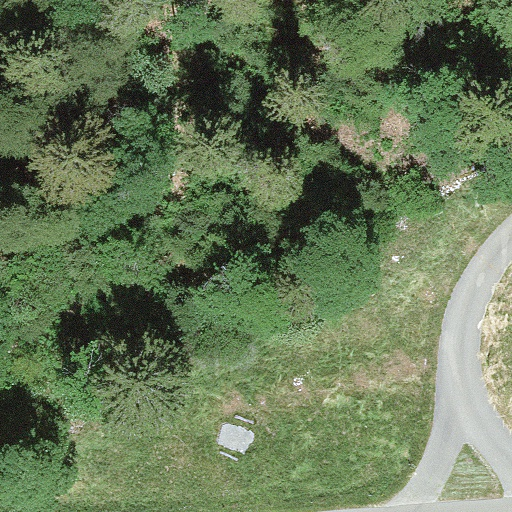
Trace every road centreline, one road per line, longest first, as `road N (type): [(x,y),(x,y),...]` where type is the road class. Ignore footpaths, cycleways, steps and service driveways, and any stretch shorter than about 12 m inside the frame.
road 1 (track): [(414,511),(461,341),(511,229)]
road 2 (track): [(461,341),(490,427),(511,449)]
